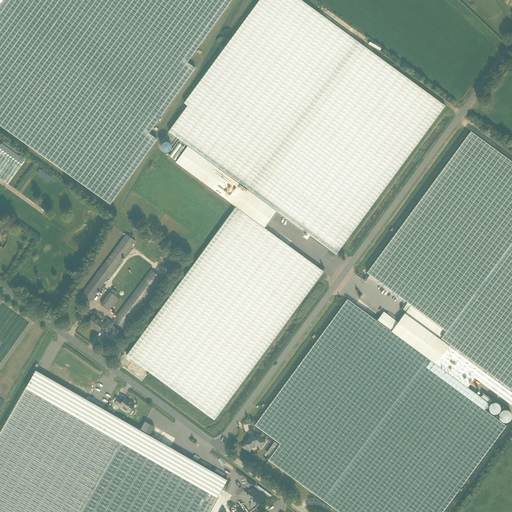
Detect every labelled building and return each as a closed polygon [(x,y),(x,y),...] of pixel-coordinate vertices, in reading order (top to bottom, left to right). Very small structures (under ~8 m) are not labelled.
[(0,0),(0,3),(1,4),(0,5),(0,125),(74,179),(110,205),(157,139),(149,133),(153,127),(195,68),(187,62),(231,0),(0,0)] [(445,106),(441,103),(300,0),(259,0),(184,103),(188,106),(169,132),(188,146),(176,162),(236,206),(126,355),(214,420),(323,271),(264,228),(277,211),(336,254),(445,106)] [(511,161),(471,131),(366,274),(410,306),(446,332),(442,338),(511,390),(511,161)] [(159,153),(169,151),(168,143),(158,144),(159,153)] [(25,161),(1,144),(0,145),(0,178),(8,184),(25,161)] [(92,299),(95,295),(99,290),(102,292),(106,286),(103,284),(135,241),(126,235),(80,296),(89,303),(91,301),(92,303),(94,301),(92,299)] [(151,270),(113,321),(125,329),(162,279),(151,270)] [(110,293),(101,305),(109,311),(118,299),(115,297),(118,293),(113,289),(110,293)] [(347,299),(255,425),(280,444),(268,460),(339,511),(442,511),(506,426),(484,410),(489,404),(467,388),(475,378),(511,405),(511,390),(442,338),(446,332),(410,306),(405,314),(405,313),(396,325),(382,314),(381,315),(378,320),(377,321),(347,299)] [(0,318),(0,319),(8,308),(0,301),(0,318)] [(93,315),(87,323),(97,331),(102,324),(95,319),(96,318),(93,315)] [(107,332),(114,323),(108,319),(102,328),(107,332)] [(61,376),(62,375),(64,373),(64,372),(65,370),(65,369),(65,367),(65,365),(65,364),(64,362),(63,361),(61,360),(60,359),(58,359),(56,359),(55,359),(53,359),(52,360),(50,361),(49,362),(48,364),(48,365),(47,367),(47,368),(47,370),(48,372),(49,373),(50,374),(51,375),(53,376),(55,377),(56,377),(58,377),(59,376),(61,376)] [(35,370),(0,432),(0,511),(208,511),(214,502),(227,480),(149,435),(154,427),(149,424),(145,421),(140,430),(92,403),(35,370)] [(132,408),(135,404),(131,402),(131,403),(125,398),(122,401),(118,398),(115,403),(121,407),(122,406),(129,411),(127,414),(131,417),(136,411),(132,408)] [(258,440),(252,436),(248,442),(246,440),(242,446),(247,451),(250,448),(251,449),(255,443),(261,447),(261,448),(266,442),(260,437),(258,440)] [(274,442),(268,450),(272,453),(278,445),(274,442)]
